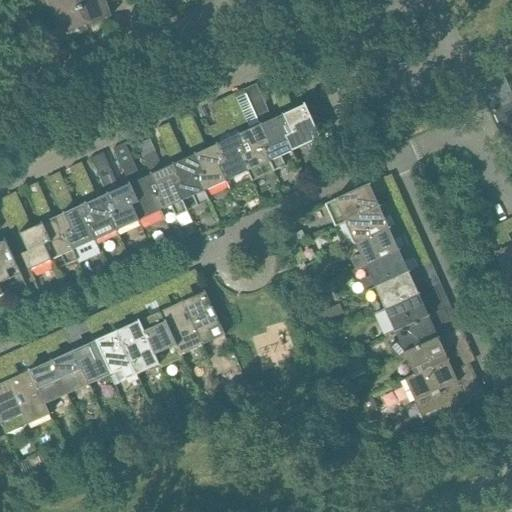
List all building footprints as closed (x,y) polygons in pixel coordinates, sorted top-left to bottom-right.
[(33,0),(41,21),(43,29),(55,25),(59,35),(85,26),(75,0),(33,0)] [(75,0),(85,26),(111,17),(107,5),(104,0),(75,0)] [(511,155),(511,91),(511,92),(502,73),(480,83),(511,155)] [(266,79),(282,116),(290,132),(284,135),(292,153),(321,140),(305,104),(303,104),(304,106),(294,110),(278,74),(266,79)] [(282,158),(292,153),(284,135),(290,132),(282,116),(273,120),(256,84),(244,89),(249,100),(268,142),(262,145),(275,173),(287,168),(282,158)] [(234,94),(222,99),(246,152),(239,155),(248,174),(252,183),(275,173),(262,145),(268,142),(249,100),(239,104),(234,94)] [(226,183),(248,174),(239,155),(246,152),(222,99),(211,104),(215,113),(212,115),(216,125),(209,128),(217,145),(224,161),(218,165),(226,183)] [(205,193),(226,183),(218,165),(224,161),(217,145),(207,150),(191,114),(179,119),(195,155),(203,171),(196,174),(205,193)] [(208,201),(205,193),(196,174),(203,171),(195,155),(185,159),(169,123),(157,129),(173,165),(181,181),(174,185),(182,202),(194,196),(198,205),(208,201)] [(139,222),(161,212),(152,194),(160,191),(151,175),(141,179),(125,143),(113,149),(129,185),(138,201),(130,204),(139,222)] [(181,181),(173,165),(163,169),(156,152),(144,158),(151,175),(160,191),(152,194),(161,212),(172,207),(176,215),(186,211),(182,202),(174,185),(181,181)] [(91,159),(107,195),(116,211),(108,214),(116,232),(139,222),(130,204),(138,201),(129,185),(120,189),(103,153),(91,159)] [(81,163),(69,168),(86,205),(94,221),(86,224),(95,242),(116,232),(108,214),(116,211),(107,195),(98,199),(81,163)] [(63,213),(64,214),(72,231),(65,234),(73,252),(95,242),(86,224),(94,221),(86,205),(76,209),(60,173),(47,178),(63,213)] [(386,177),(326,204),(335,225),(343,221),(379,206),(374,197),(391,189),(386,177)] [(77,260),(73,252),(65,234),(72,231),(64,214),(54,219),(38,183),(25,188),(42,224),(50,240),(43,243),(52,261),(63,256),(67,265),(77,260)] [(0,206),(29,271),(52,261),(43,243),(50,240),(42,224),(32,229),(16,193),(0,199),(0,206)] [(401,211),(396,199),(379,206),(343,221),(353,243),(395,225),(391,216),(401,211)] [(395,225),(353,243),(363,265),(398,250),(394,240),(411,233),(406,221),(395,225)] [(494,252),(511,292),(511,242),(505,228),(493,233),(501,250),(495,253),(495,251),(494,252)] [(0,284),(22,275),(5,239),(4,240),(5,241),(0,243),(0,284)] [(409,260),(421,255),(415,242),(398,250),(363,265),(373,287),(414,270),(409,260)] [(293,251),(299,265),(307,261),(301,248),(293,251)] [(414,284),(431,276),(425,264),(414,270),(373,287),(383,309),(418,294),(414,284)] [(187,280),(175,285),(182,302),(198,336),(202,346),(225,335),(205,292),(195,297),(187,280)] [(435,286),(418,294),(383,309),(393,331),(428,316),(424,306),(441,298),(435,286)] [(176,346),(198,336),(182,302),(173,307),(165,290),(153,295),(155,301),(176,346)] [(143,300),(131,305),(139,322),(159,368),(161,372),(183,361),(176,346),(155,301),(146,305),(143,300)] [(388,344),(393,356),(402,352),(438,338),(433,328),(450,320),(445,308),(428,316),(393,331),(397,340),(388,344)] [(109,315),(117,332),(138,377),(159,368),(139,322),(129,326),(121,309),(109,315)] [(99,319),(87,325),(95,342),(111,377),(123,371),(127,382),(138,377),(117,332),(107,336),(99,319)] [(89,386),(111,377),(95,342),(85,346),(77,329),(65,335),(73,352),(89,386)] [(438,338),(402,352),(412,374),(447,358),(443,350),(460,342),(455,330),(438,338)] [(51,362),(67,396),(89,386),(73,352),(63,356),(56,339),(43,345),(51,362)] [(29,371),(45,406),(67,396),(51,362),(41,366),(34,349),(22,354),(29,371)] [(447,358),(412,374),(404,378),(414,402),(431,395),(440,415),(424,423),(424,424),(485,397),(470,363),(453,370),(447,358)] [(49,414),(45,406),(29,371),(20,376),(12,359),(0,364),(0,423),(1,426),(23,416),(27,425),(49,414)] [(152,409),(157,419),(166,415),(162,405),(152,409)] [(143,413),(148,423),(157,419),(152,409),(143,413)] [(96,433),(78,441),(84,454),(102,446),(96,433)]
